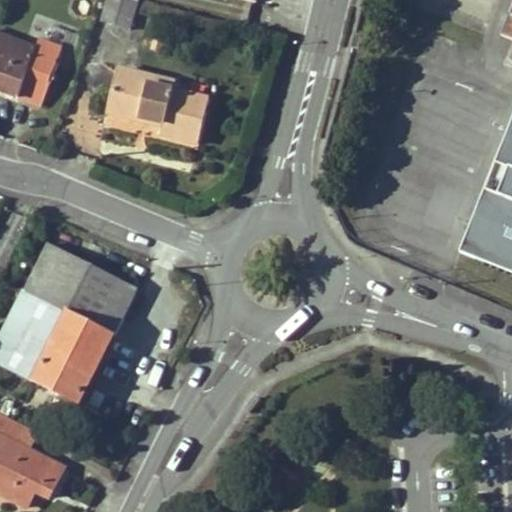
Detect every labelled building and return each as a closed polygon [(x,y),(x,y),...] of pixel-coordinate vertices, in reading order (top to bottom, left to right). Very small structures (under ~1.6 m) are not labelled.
[(38,0),(0,0),(0,4),(45,19),(50,4),(38,0)] [(130,28),(137,3),(125,0),(107,0),(102,19),(130,28)] [(38,41),(36,49),(0,35),(0,90),(40,106),(56,64),(55,64),(61,48),(38,41)] [(359,49),(362,37),(356,35),(353,47),(359,49)] [(174,90),(175,82),(118,69),(108,108),(164,123),(161,133),(198,142),(209,99),(174,90)] [(511,128),(463,252),(511,271),(511,128)] [(18,307),(0,342),(0,364),(80,405),(140,291),(50,246),(37,269),(26,264),(7,301),(18,307)] [(22,426),(0,414),(0,492),(28,506),(36,491),(37,489),(37,488),(36,487),(35,486),(37,482),(53,490),(64,469),(14,443),(22,426)] [(36,491),(49,497),(53,490),(37,482),(35,486),(36,487),(37,488),(37,489),(36,491)]
